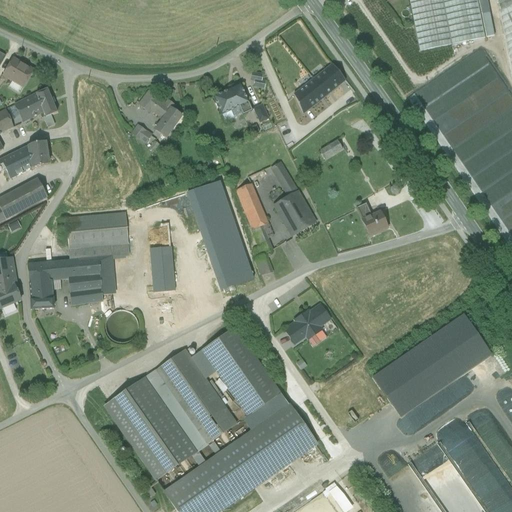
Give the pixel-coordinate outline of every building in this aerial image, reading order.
[(441,0),(408,0),(419,52),(451,45),(441,0)] [(441,0),(451,45),(485,38),(477,0),(441,0)] [(511,0),(496,0),(497,1),(511,72),(511,0)] [(33,72),(13,60),(3,76),(23,88),(33,72)] [(332,65),(293,96),(303,115),(345,82),(332,65)] [(472,79),(464,79),(464,94),(476,94),(476,103),(480,94),(487,93),(486,82),(482,82),(482,81),(486,71),(478,71),(479,71),(470,72),(470,67),(467,73),(474,75),(472,79)] [(255,74),(253,82),(255,82),(265,84),(266,76),(255,74)] [(265,84),(255,82),(254,89),(267,91),(268,84),(265,84)] [(240,87),(214,98),(225,123),(251,111),(240,87)] [(48,90),(35,95),(36,95),(14,106),(23,123),(43,112),(45,118),(44,118),(48,128),(54,126),(50,116),(57,113),(48,90)] [(158,100),(148,93),(138,106),(149,114),(151,111),(150,111),(158,100)] [(171,110),(158,100),(150,111),(151,111),(163,120),(155,131),(165,138),(181,117),(171,110)] [(507,220),(507,225),(511,221),(511,190),(508,193),(501,183),(498,183),(496,178),(490,179),(487,168),(484,165),(485,159),(477,158),(478,129),(467,128),(465,125),(465,117),(461,117),(456,110),(457,110),(452,103),(447,106),(440,106),(443,114),(436,114),(436,125),(448,142),(446,142),(501,219),(507,220)] [(262,106),(254,110),(260,124),(268,120),(262,106)] [(5,111),(0,113),(0,134),(13,128),(5,111)] [(147,133),(139,127),(135,132),(139,135),(137,138),(142,141),(147,133)] [(147,133),(142,141),(145,143),(150,136),(147,133)] [(337,142),(320,152),(325,161),(342,150),(337,142)] [(45,143),(31,146),(27,147),(30,170),(48,166),(45,143)] [(153,145),(148,150),(152,154),(156,148),(153,145)] [(27,147),(0,161),(0,160),(0,173),(3,172),(8,181),(30,170),(27,147)] [(297,193),(280,165),(271,169),(289,198),(297,193)] [(38,180),(0,199),(0,211),(5,221),(47,199),(38,180)] [(266,226),(248,180),(235,187),(253,231),(263,227),(266,226)] [(289,198),(273,207),(291,238),(315,224),(297,193),(289,198)] [(366,205),(356,209),(359,214),(368,210),(366,205)] [(368,210),(359,214),(362,221),(371,217),(368,210)] [(362,221),(362,222),(369,238),(387,229),(380,213),(371,217),(362,221)] [(126,214),(67,220),(70,251),(129,245),(126,214)] [(18,221),(8,226),(11,232),(21,227),(18,221)] [(263,227),(253,231),(260,249),(263,258),(266,256),(273,252),(263,227)] [(129,245),(70,251),(71,262),(98,260),(109,259),(130,257),(129,245)] [(260,249),(254,251),(257,260),(263,258),(260,249)] [(167,250),(150,252),(154,294),(171,292),(167,250)] [(257,260),(256,261),(262,276),(272,273),(266,256),(263,258),(257,260)] [(109,259),(98,260),(101,290),(101,297),(112,296),(109,259)] [(11,260),(0,262),(0,292),(16,286),(11,260)] [(71,262),(63,262),(65,281),(69,281),(70,293),(101,290),(98,260),(71,262)] [(63,262),(35,265),(36,283),(51,282),(60,281),(65,281),(63,262)] [(51,282),(36,283),(35,265),(25,265),(30,301),(31,311),(52,310),(51,292),(51,282)] [(61,292),(60,281),(51,282),(51,292),(61,292)] [(0,292),(0,309),(20,301),(14,287),(16,287),(16,286),(0,292)] [(101,290),(70,293),(71,306),(102,303),(101,297),(101,290)] [(295,324),(284,331),(294,345),(305,338),(307,341),(321,331),(319,328),(330,320),(320,306),(309,313),(308,312),(294,322),(295,324)] [(124,313),(119,312),(113,313),(108,316),(104,321),(102,327),(103,333),(106,339),(110,343),(115,345),(121,345),(127,343),(131,339),(134,333),(135,327),(133,321),(130,316),(124,313)] [(462,317),(371,378),(400,420),(490,359),(462,317)] [(280,395),(234,329),(201,352),(247,418),(280,395)] [(236,426),(184,352),(156,371),(208,445),(236,426)] [(208,445),(156,371),(104,408),(156,481),(208,445)] [(284,407),(162,493),(175,511),(224,511),(314,449),(284,407)] [(343,511),(348,511),(354,508),(339,486),(330,492),(343,511)]
